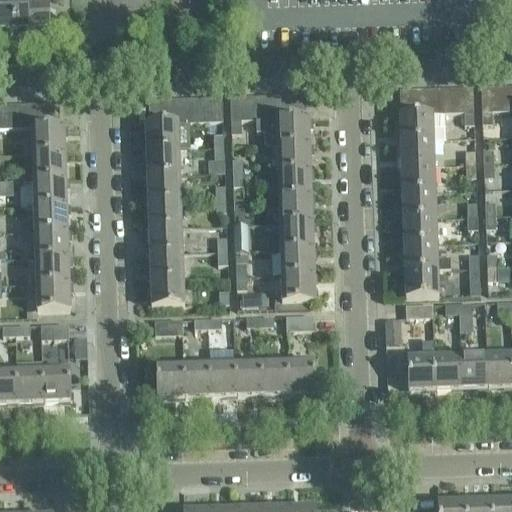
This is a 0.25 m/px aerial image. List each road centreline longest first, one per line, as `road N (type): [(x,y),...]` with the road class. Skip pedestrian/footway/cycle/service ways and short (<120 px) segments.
road 1 (residential): [(361,469),(347,67)]
road 2 (residential): [(110,476),(95,77)]
road 3 (residential): [(95,77),(347,67)]
road 4 (residential): [(110,476),(361,469)]
road 5 (residential): [(347,67),(511,57)]
road 6 (residential): [(361,469),(511,463)]
